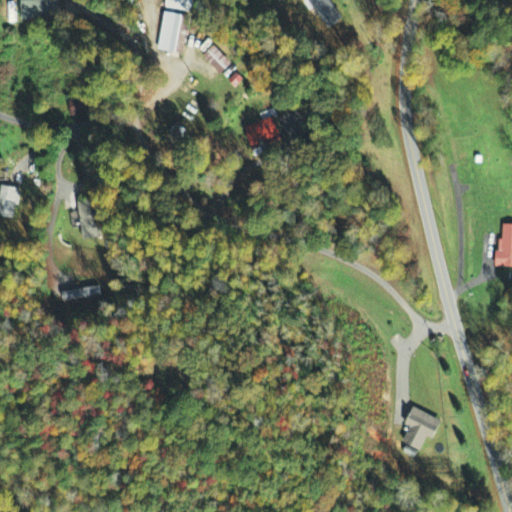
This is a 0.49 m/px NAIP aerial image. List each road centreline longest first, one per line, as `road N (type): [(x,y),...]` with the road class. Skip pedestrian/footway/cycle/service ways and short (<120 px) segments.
road 1 (residential): [(454,321),(428,324),(379,279),(332,253),(212,217),(158,169),(121,119),(48,125),(0,113)]
road 2 (residential): [(507,511),(408,142),(403,105),(413,0)]
